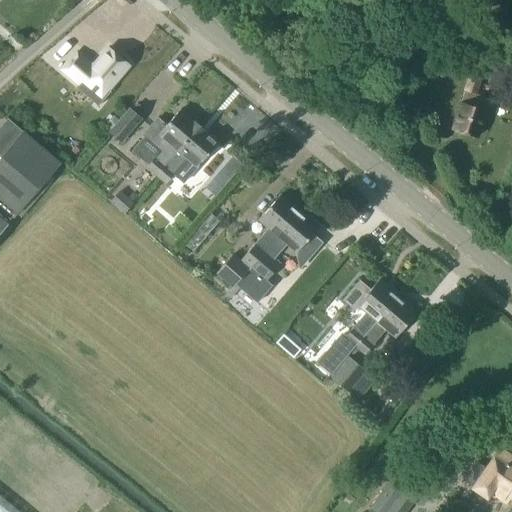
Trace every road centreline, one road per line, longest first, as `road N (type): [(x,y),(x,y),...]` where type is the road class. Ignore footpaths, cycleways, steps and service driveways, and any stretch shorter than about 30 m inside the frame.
road 1 (tertiary): [(511,282),(175,0)]
road 2 (unclassified): [(91,0),(0,80)]
